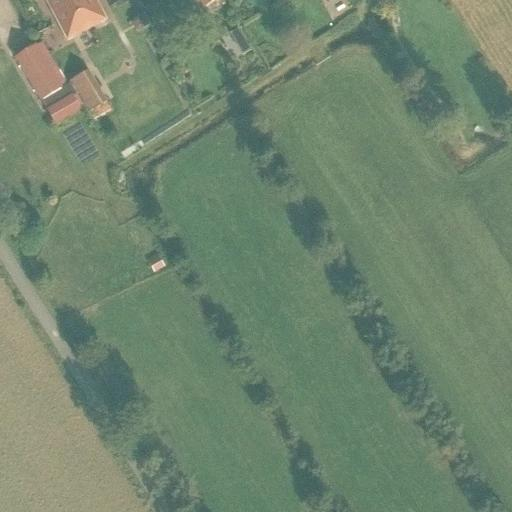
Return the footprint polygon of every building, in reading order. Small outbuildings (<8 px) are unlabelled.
[(106,20),(95,0),(45,0),(68,41),(106,20)] [(144,15),(133,21),(132,24),(135,31),(139,32),(150,26),(144,15)] [(14,58),(56,126),(81,111),(73,97),(77,95),(70,84),(63,89),(62,87),(67,84),(42,44),(37,47),(36,45),(14,58)] [(70,81),(89,114),(90,113),(94,120),(112,110),(89,70),(70,81)] [(158,256),(148,262),(155,274),(165,268),(158,256)]
